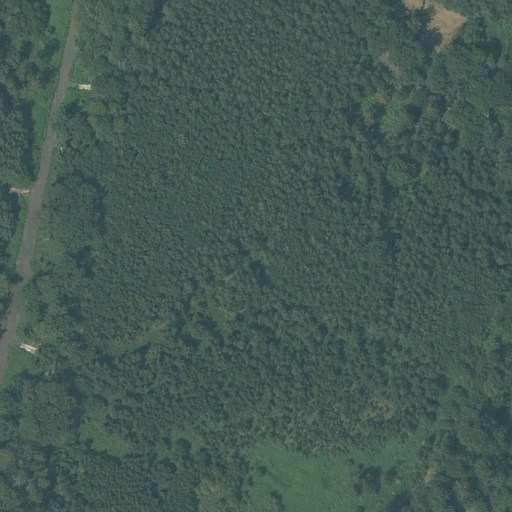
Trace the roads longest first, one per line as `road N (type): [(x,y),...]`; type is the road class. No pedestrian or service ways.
road 1 (track): [(511,12),(172,352),(0,379)]
road 2 (track): [(0,363),(81,0)]
